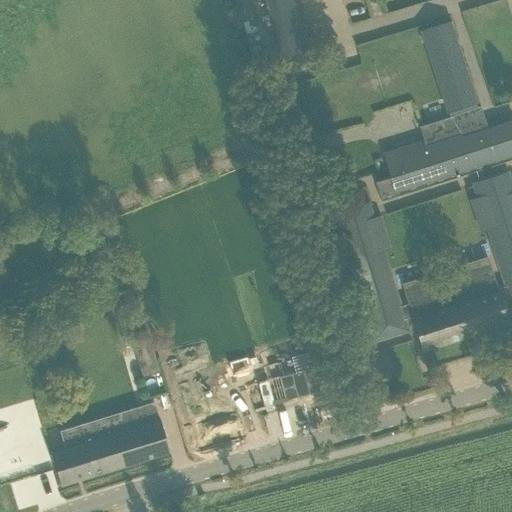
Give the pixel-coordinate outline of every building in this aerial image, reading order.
[(266,0),(285,64),(309,57),(292,0),(266,0)] [(511,159),(511,121),(487,129),(480,106),(453,114),(461,138),(426,149),(424,141),(383,154),(390,177),(374,182),(380,201),(511,159)] [(288,143),(279,143),(280,156),(290,155),(290,153),(290,143),(288,143)] [(509,322),(501,300),(509,298),(511,307),(511,189),(507,172),(472,183),(477,197),(470,200),(480,231),(487,229),(505,286),(498,288),(493,275),(406,302),(407,304),(399,306),(382,250),(389,248),(379,216),(372,218),(368,203),(333,214),(340,235),(333,237),(339,256),(346,254),(373,341),(407,331),(403,319),(411,316),(422,350),(510,323),(509,322)] [(179,319),(181,326),(194,322),(193,315),(202,313),(200,307),(213,304),(211,295),(166,306),(169,321),(179,319)] [(76,445),(51,453),(54,466),(60,485),(169,452),(154,403),(71,428),(76,445)] [(192,419),(198,442),(236,432),(230,409),(192,419)] [(19,462),(0,467),(0,479),(1,482),(23,475),(19,462)]
